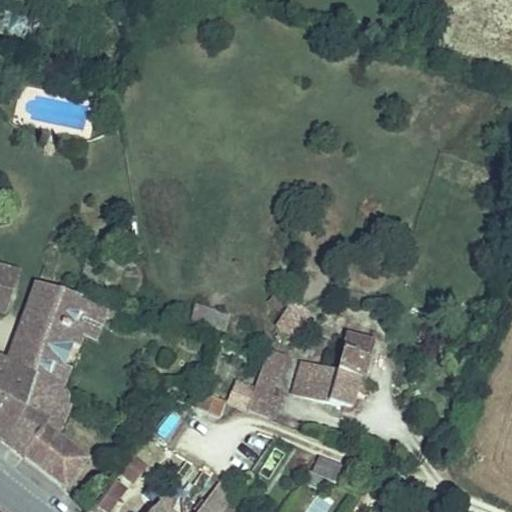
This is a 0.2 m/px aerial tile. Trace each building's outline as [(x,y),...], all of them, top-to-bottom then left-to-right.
[(0,12),(0,32),(15,34),(17,14),(0,12)] [(75,89),(76,76),(61,74),(60,88),(75,89)] [(24,212),(0,210),(0,222),(23,224),(24,212)] [(42,214),(24,212),(23,224),(41,225),(42,214)] [(67,234),(62,233),(16,355),(0,351),(0,440),(10,448),(22,399),(38,361),(65,297),(106,308),(120,241),(71,225),(67,234)] [(0,269),(0,301),(8,303),(12,271),(0,269)] [(104,316),(106,308),(65,297),(38,361),(22,399),(10,448),(65,490),(85,455),(60,435),(45,424),(58,393),(94,314),(104,316)] [(345,412),(356,383),(364,361),(340,351),(332,374),(308,365),(297,394),(321,403),(345,412)] [(271,422),(280,398),(256,390),(248,414),(271,422)] [(74,403),(58,393),(45,424),(60,435),(74,403)] [(202,394),(196,409),(221,419),(227,404),(202,394)] [(272,481),(285,452),(271,446),(258,475),(272,481)] [(129,456),(119,476),(134,485),(145,463),(129,456)] [(342,466),(319,456),(318,459),(314,470),(336,479),(340,468),(342,466)] [(170,511),(153,503),(147,511),(216,511),(222,501),(224,497),(201,484),(184,511),(170,511)] [(222,501),(216,511),(229,511),(232,507),(222,501)]
